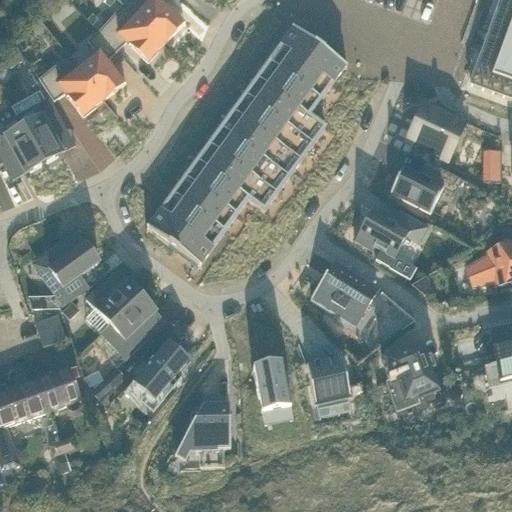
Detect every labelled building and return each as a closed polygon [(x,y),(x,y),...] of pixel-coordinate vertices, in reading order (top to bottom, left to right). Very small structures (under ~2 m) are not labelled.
[(166,45),(183,26),(162,6),(167,0),(130,0),(124,7),(166,45)] [(511,6),(505,28),(492,27),(473,77),(511,90),(511,6)] [(148,65),(166,45),(124,7),(99,35),(116,54),(127,45),(148,65)] [(309,119),(345,69),(321,51),(293,31),(147,232),(173,251),(199,269),(248,203),(264,215),(325,131),(309,119)] [(104,103),(124,86),(106,64),(116,54),(99,35),(88,43),(98,56),(79,71),(104,103)] [(24,62),(16,49),(6,63),(10,70),(24,62)] [(79,71),(66,81),(56,69),(39,82),(54,104),(65,96),(66,97),(83,119),(104,103),(79,71)] [(54,112),(48,102),(17,118),(44,166),(63,156),(53,137),(64,130),(54,112)] [(415,133),(410,145),(435,157),(448,163),(454,151),(465,126),(424,106),(412,131),(415,133)] [(44,166),(17,118),(0,128),(0,160),(2,164),(14,158),(25,177),(44,166)] [(403,170),(390,196),(430,216),(443,192),(454,197),(462,182),(426,164),(425,166),(428,168),(423,180),(419,178),(403,170)] [(371,214),(355,243),(372,253),(373,249),(381,253),(376,262),(389,270),(389,271),(410,282),(416,271),(395,259),(407,239),(418,246),(427,230),(401,215),(400,217),(404,219),(398,229),(371,214)] [(468,272),(474,269),(480,287),(474,289),(474,290),(494,286),(494,289),(511,285),(511,244),(511,245),(508,243),(488,255),(488,258),(467,271),(468,272)] [(72,256),(71,255),(63,245),(58,248),(51,254),(40,261),(49,273),(40,279),(62,309),(88,291),(80,279),(99,265),(85,247),(72,256)] [(378,292),(355,278),(338,268),(338,267),(337,268),(330,279),(326,277),(311,301),(348,324),(362,301),(369,306),(377,293),(378,292)] [(111,330),(142,300),(126,283),(110,298),(101,289),(86,303),(109,328),(111,330)] [(125,362),(149,340),(140,330),(156,315),(142,300),(111,330),(109,328),(101,336),(125,362)] [(78,313),(72,306),(63,314),(70,322),(78,313)] [(39,338),(62,329),(58,318),(35,326),(39,338)] [(43,349),(66,341),(62,329),(39,338),(43,349)] [(511,334),(491,339),(501,386),(511,383),(511,334)] [(134,383),(153,400),(167,383),(174,389),(182,381),(178,377),(189,364),(168,345),(134,383)] [(426,362),(422,352),(421,349),(418,350),(410,353),(406,355),(385,363),(382,364),(383,366),(389,382),(388,383),(389,385),(385,386),(394,409),(395,409),(399,419),(440,403),(436,393),(437,392),(430,373),(434,372),(430,361),(426,362)] [(343,371),(331,373),(329,363),(306,368),(318,422),(352,415),(343,371)] [(281,365),(252,371),(264,427),(293,421),(281,365)] [(73,381),(79,379),(75,370),(69,372),(69,371),(41,381),(51,412),(66,407),(68,410),(71,411),(74,411),(77,409),(78,406),(78,403),(80,402),(73,381)] [(124,379),(117,371),(104,383),(111,392),(124,379)] [(0,429),(6,428),(51,412),(41,381),(6,393),(4,388),(0,389),(0,429)] [(229,408),(229,406),(228,406),(218,407),(214,407),(203,407),(197,417),(190,417),(191,429),(184,441),(177,453),(175,457),(185,462),(216,461),(216,452),(230,452),(229,412),(229,408)] [(0,429),(0,468),(2,474),(20,468),(6,428),(0,429)] [(62,443),(66,455),(76,451),(72,440),(62,443)] [(66,455),(62,444),(49,448),(53,459),(64,455),(66,455)] [(53,459),(52,462),(59,478),(72,473),(64,455),(53,459)]
